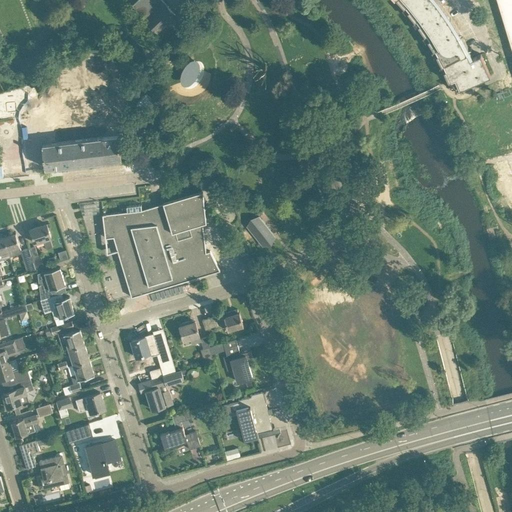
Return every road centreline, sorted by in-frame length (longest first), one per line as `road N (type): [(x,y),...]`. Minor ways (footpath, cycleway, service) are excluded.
road 1 (secondary): [(222,511),(439,434)]
road 2 (residential): [(300,448),(250,285)]
road 3 (residential): [(150,489),(101,330)]
road 4 (secondary): [(293,511),(439,434)]
road 5 (residential): [(101,330),(250,285)]
road 6 (residential): [(300,448),(150,489)]
road 7 (residential): [(101,330),(57,188)]
